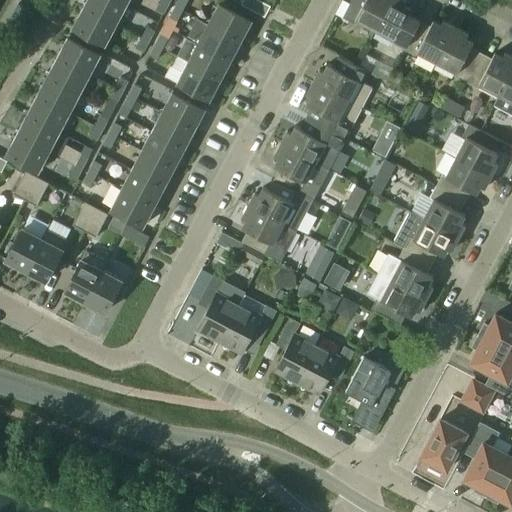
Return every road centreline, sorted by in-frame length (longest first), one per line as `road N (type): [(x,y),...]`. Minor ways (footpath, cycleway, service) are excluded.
road 1 (residential): [(142,347),(321,0)]
road 2 (residential): [(375,471),(511,209)]
road 3 (residential): [(375,471),(142,347)]
road 4 (tertiary): [(203,445),(0,385)]
road 5 (tertiary): [(358,502),(274,454),(203,445)]
road 6 (residential): [(142,347),(109,358),(0,300)]
